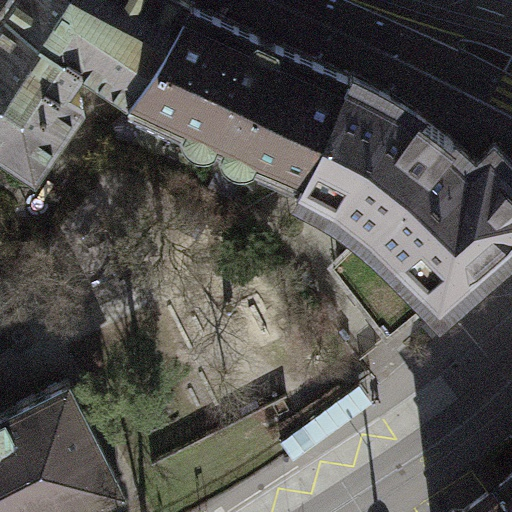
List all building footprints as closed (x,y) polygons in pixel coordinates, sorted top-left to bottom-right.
[(6,0),(2,7),(81,61),(130,96),(188,0),(6,0)] [(347,70),(192,0),(188,0),(130,96),(181,121),(185,129),(197,135),(210,134),(221,140),(226,148),(236,153),(248,152),(299,176),(347,70)] [(67,81),(81,61),(2,7),(0,9),(0,144),(35,168),(81,102),(78,88),(67,81)] [(415,107),(347,70),(299,176),(338,201),(372,227),(366,234),(376,245),(342,277),(385,334),(436,290),(440,296),(511,232),(511,166),(490,145),(475,161),(415,107)] [(0,511),(59,511),(120,482),(68,378),(0,411),(0,511)] [(511,472),(503,480),(511,492),(511,472)] [(443,511),(442,511),(511,511),(511,492),(503,480),(467,507),(465,504),(454,504),(443,511)]
